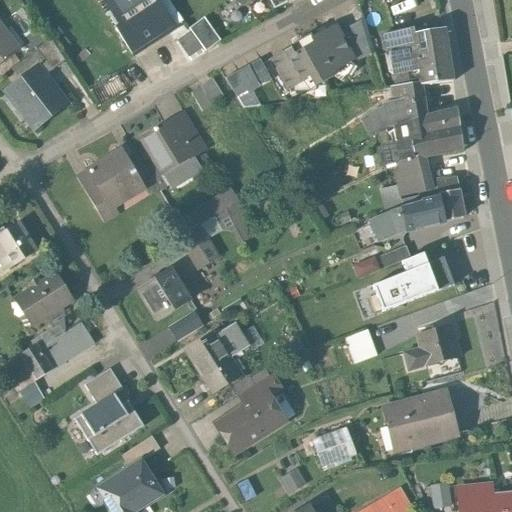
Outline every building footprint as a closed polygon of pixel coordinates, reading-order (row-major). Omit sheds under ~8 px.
[(158,6),(154,0),(103,0),(121,26),(117,29),(138,60),(171,37),(153,10),(158,6)] [(189,31),(190,33),(204,52),(219,41),(204,20),(189,31)] [(355,37),(345,42),(354,61),(371,53),(373,52),(363,21),(350,28),(355,37)] [(18,50),(0,26),(0,63),(13,54),(18,50)] [(337,29),(316,40),(333,72),(354,61),(345,42),(337,29)] [(416,31),(385,37),(392,78),(397,77),(399,88),(423,84),(423,87),(452,82),(443,33),(426,36),(428,49),(419,50),(416,31)] [(190,33),(178,41),(189,58),(202,50),(190,33)] [(333,72),(316,40),(314,41),(312,38),(294,47),(296,50),(269,64),(285,95),(309,81),(314,90),(324,84),(333,79),(330,74),(333,72)] [(37,63),(46,75),(64,61),(50,40),(20,63),(13,69),(19,77),(37,63)] [(13,54),(0,63),(0,78),(13,69),(20,63),(13,54)] [(269,79),(259,61),(228,79),(238,97),(269,79)] [(46,75),(37,63),(19,77),(0,91),(22,121),(24,119),(34,133),(70,106),(46,75)] [(223,101),(211,82),(194,92),(205,111),(223,101)] [(395,126),(427,117),(423,87),(423,84),(399,88),(394,89),(396,102),(382,106),(382,108),(388,128),(395,126)] [(388,128),(382,108),(375,112),(361,121),(370,137),(388,128)] [(411,147),(437,141),(440,156),(463,152),(456,110),(427,117),(395,126),(397,143),(392,144),(380,148),(385,169),(393,169),(399,163),(411,147)] [(208,155),(185,119),(143,145),(165,180),(179,192),(202,177),(194,163),(208,155)] [(419,194),(434,191),(432,182),(426,158),(440,156),(437,141),(411,147),(399,163),(393,169),(397,187),(400,198),(419,194)] [(148,198),(121,154),(76,181),(103,226),(148,198)] [(457,177),(437,181),(440,190),(441,195),(460,191),(457,177)] [(400,198),(397,187),(381,191),(387,215),(395,211),(400,209),(403,209),(402,202),(400,198)] [(447,224),(447,221),(441,195),(440,190),(434,191),(419,194),(420,198),(402,202),(403,209),(400,209),(405,234),(447,224)] [(466,217),(460,191),(441,195),(447,221),(466,217)] [(171,230),(197,271),(219,258),(209,241),(228,230),(238,247),(255,237),(229,195),(171,230)] [(405,234),(400,209),(395,211),(387,215),(369,223),(379,243),(405,234)] [(0,274),(36,251),(19,226),(0,238),(0,274)] [(381,256),(385,269),(399,263),(399,261),(408,257),(405,247),(381,256)] [(403,273),(371,286),(383,317),(458,287),(444,254),(430,260),(426,250),(408,257),(399,261),(399,263),(403,273)] [(379,270),(373,258),(356,266),(361,278),(379,270)] [(191,301),(172,271),(141,291),(160,321),(191,301)] [(71,303),(53,275),(14,300),(32,328),(46,319),(63,308),(71,303)] [(63,308),(46,319),(52,329),(59,325),(65,334),(63,308)] [(202,327),(194,314),(169,329),(177,342),(202,327)] [(92,345),(80,325),(65,334),(59,325),(52,329),(33,341),(36,346),(19,356),(35,382),(92,345)] [(463,361),(454,325),(415,335),(420,352),(406,356),(411,374),(463,361)] [(235,327),(216,339),(229,359),(248,347),(235,327)] [(367,332),(343,341),(352,366),(376,356),(367,332)] [(213,334),(182,354),(208,395),(239,375),(229,359),(216,339),(213,334)] [(35,382),(19,356),(2,366),(18,392),(21,391),(35,382)] [(85,390),(98,409),(114,398),(122,393),(109,374),(85,390)] [(244,410),(265,396),(254,380),(233,393),(244,410)] [(45,397),(35,382),(21,391),(31,407),(45,397)] [(459,437),(447,392),(384,409),(396,454),(459,437)] [(285,426),(265,396),(244,410),(214,429),(234,459),(285,426)] [(142,428),(128,406),(122,410),(114,398),(98,409),(80,421),(93,440),(88,444),(97,457),(142,428)] [(357,458),(347,430),(312,444),(322,471),(357,458)] [(152,435),(133,445),(139,457),(158,446),(152,435)] [(148,475),(142,465),(95,494),(106,511),(144,511),(149,509),(164,500),(148,475)] [(296,474),(280,483),(288,496),(304,487),(296,474)] [(493,485),(457,489),(459,511),(511,511),(511,494),(494,497),(493,485)] [(432,498),(433,510),(451,508),(448,486),(426,489),(427,499),(432,498)] [(407,511),(395,492),(362,511),(407,511)]
